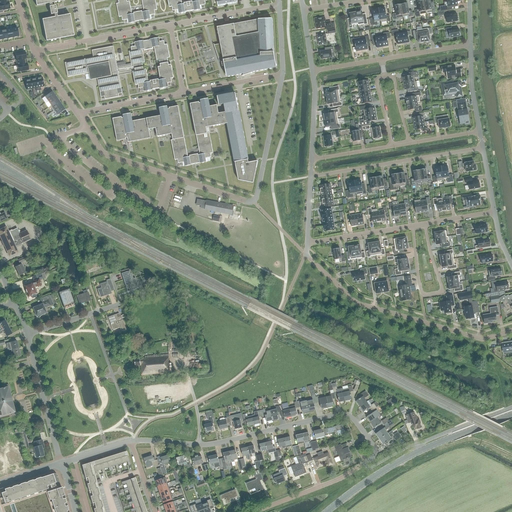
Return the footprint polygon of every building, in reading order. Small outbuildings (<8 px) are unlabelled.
[(69,14),(57,17),(56,14),(57,14),(56,9),(55,5),(53,6),(52,3),(64,1),(63,0),(34,0),(36,6),(49,3),(49,6),(49,7),(50,15),(54,14),(54,17),(42,20),(46,41),(60,39),(74,36),(69,14)] [(193,0),(194,2),(192,3),(192,1),(183,3),(184,4),(182,4),(181,0),(141,0),(144,12),(142,12),(142,11),(133,13),(133,14),(132,14),(129,1),(127,2),(126,0),(91,0),(92,0),(93,0),(119,0),(118,0),(119,3),(116,4),(119,17),(121,17),(122,21),(127,20),(128,24),(136,22),(136,21),(143,20),(143,21),(151,19),(150,15),(155,14),(154,10),(157,10),(155,0),(167,0),(169,8),(172,7),(172,11),(177,10),(178,14),(186,12),(193,10),(193,11),(201,9),(201,6),(205,5),(205,1),(207,0),(216,0),(217,6),(237,3),(236,0),(193,0)] [(429,0),(426,0),(423,1),(426,13),(432,12),(432,13),(436,12),(434,6),(431,7),(429,0)] [(440,7),(441,12),(451,10),(451,6),(457,5),(457,2),(460,1),(459,0),(447,0),(448,3),(445,4),(445,6),(440,7)] [(426,13),(423,1),(417,2),(418,9),(415,10),(416,16),(419,15),(426,13)] [(0,13),(2,13),(1,10),(10,8),(8,2),(0,4),(0,13)] [(407,3),(401,4),(403,17),(409,16),(409,17),(413,16),(412,10),(408,11),(407,3)] [(397,18),(403,17),(401,4),(394,6),(396,13),(393,14),(394,20),(397,19),(397,18)] [(384,7),(378,8),(380,22),(381,23),(386,22),(386,23),(389,22),(388,16),(385,17),(384,7)] [(377,23),(380,22),(378,8),(372,10),(373,19),(370,19),(371,27),(377,26),(377,23)] [(362,11),(355,12),(357,24),(358,25),(364,24),(364,25),(367,24),(366,18),(363,19),(362,11)] [(352,25),(357,24),(355,12),(349,13),(351,21),(347,21),(349,29),(352,28),(352,25)] [(446,15),(447,23),(457,21),(457,19),(458,19),(457,15),(456,15),(456,13),(446,15)] [(314,18),(315,23),(316,29),(326,27),(326,29),(331,28),(330,21),(325,22),(324,17),(318,18),(314,18)] [(219,62),(220,61),(223,61),(226,77),(246,73),(250,73),(249,72),(276,67),(273,53),(272,19),(258,19),(217,27),(220,44),(214,45),(214,44),(213,44),(219,62)] [(460,36),(459,29),(452,31),(451,27),(445,28),(445,32),(447,31),(448,38),(460,36)] [(397,45),(403,44),(401,32),(398,33),(398,30),(392,31),(393,37),(396,36),(397,45)] [(381,37),(382,47),(388,46),(387,39),(390,38),(389,32),(383,33),(384,36),(381,37)] [(319,45),(327,44),(325,34),(317,35),(319,45)] [(377,48),(382,47),(381,37),(381,36),(375,37),(375,35),(371,35),(372,41),(375,41),(377,48)] [(368,50),(367,45),(370,44),(368,36),(365,37),(366,38),(359,39),(360,40),(362,51),(368,50)] [(152,90),(153,90),(159,88),(159,89),(168,87),(167,83),(172,83),(171,79),(173,78),(171,65),(168,65),(168,62),(165,63),(165,62),(165,61),(168,61),(167,58),(170,58),(167,44),(164,45),(164,41),(159,42),(158,38),(150,39),(150,40),(143,41),(135,42),(135,46),(131,47),(131,51),(129,51),(131,64),(132,70),(118,72),(117,67),(113,46),(92,50),(93,57),(65,63),(67,77),(72,76),(74,76),(82,74),(91,73),(92,77),(94,77),(97,76),(98,86),(101,97),(104,97),(105,99),(119,97),(118,94),(122,93),(118,75),(125,73),(133,72),(135,85),(138,85),(139,89),(143,88),(144,92),(152,90)] [(360,40),(354,41),(354,38),(350,39),(351,45),(355,44),(356,52),(362,51),(360,40)] [(327,51),(320,52),(320,53),(319,53),(320,56),(321,56),(321,59),(331,57),(330,50),(333,50),(332,47),(326,48),(327,51)] [(447,79),(461,76),(460,70),(455,71),(454,65),(442,67),(443,73),(446,72),(447,79)] [(415,82),(415,81),(414,78),(418,77),(417,72),(415,72),(409,73),(409,76),(402,77),(403,84),(415,82)] [(38,91),(36,78),(30,79),(32,89),(35,88),(36,91),(38,91)] [(416,81),(415,81),(415,82),(403,84),(404,90),(412,88),(412,92),(418,90),(418,87),(417,87),(416,81)] [(454,83),(453,81),(440,83),(443,96),(456,94),(456,98),(462,97),(461,87),(462,87),(461,81),(454,83)] [(326,98),(339,96),(338,90),(339,90),(338,86),(332,87),(332,91),(325,92),(325,93),(325,94),(325,96),(326,97),(326,98)] [(44,97),(47,101),(55,96),(52,91),(44,97)] [(417,102),(420,102),(419,96),(420,96),(420,92),(412,94),(413,97),(406,98),(407,104),(417,102)] [(209,134),(209,133),(207,133),(206,129),(206,128),(214,126),(227,124),(235,163),(235,164),(235,165),(238,180),(253,183),(256,168),(257,161),(254,162),(248,163),(235,93),(222,96),(222,98),(218,98),(217,97),(219,106),(219,105),(224,105),(225,112),(218,114),(217,105),(210,107),(208,99),(200,100),(201,103),(199,103),(199,102),(190,104),(199,155),(188,157),(178,106),(169,108),(169,109),(168,109),(167,106),(159,108),(161,116),(132,121),(131,113),(123,115),(123,118),(122,118),(121,117),(112,119),(117,141),(126,139),(126,138),(127,138),(128,142),(150,138),(149,130),(155,128),(157,137),(172,134),(173,140),(171,140),(174,160),(177,159),(178,163),(183,163),(183,166),(192,165),(191,164),(195,164),(199,163),(199,164),(207,162),(206,158),(211,157),(210,153),(213,153),(209,134)] [(51,106),(58,100),(55,96),(47,101),(51,106)] [(340,102),(339,96),(326,98),(327,105),(335,103),(335,107),(342,105),(341,102),(340,102)] [(58,100),(51,106),(50,106),(53,111),(61,105),(58,100)] [(460,107),(459,101),(452,102),(453,108),(458,107),(458,110),(460,125),(465,124),(465,125),(470,124),(469,124),(467,109),(460,110),(460,107)] [(418,108),(417,102),(407,104),(408,110),(415,109),(416,112),(422,111),(421,108),(418,108)] [(61,105),(53,111),(56,115),(65,110),(61,105)] [(363,110),(364,116),(375,113),(374,108),(367,109),(367,106),(359,107),(360,111),(363,110)] [(324,114),(325,121),(338,119),(337,113),(338,112),(338,109),(331,110),(331,113),(324,114)] [(377,120),(375,113),(364,116),(363,116),(364,122),(377,120)] [(424,122),(423,116),(424,116),(424,113),(419,114),(419,117),(412,118),(413,124),(424,122)] [(439,129),(450,127),(450,126),(451,126),(450,122),(449,122),(449,118),(439,120),(439,117),(434,117),(435,123),(438,123),(439,129)] [(338,125),(338,119),(325,121),(325,122),(324,123),(325,125),(326,127),(333,126),(334,129),(340,128),(339,125),(338,125)] [(414,130),(422,129),(422,132),(428,131),(426,122),(424,122),(413,124),(414,130)] [(351,132),(353,142),(360,141),(359,134),(362,133),(361,127),(355,128),(356,131),(351,132)] [(379,127),(371,128),(373,139),(375,138),(375,139),(379,139),(379,138),(381,137),(379,127)] [(331,135),(323,136),(325,147),(327,147),(331,147),(330,146),(332,146),(331,135)] [(477,169),(476,166),(475,166),(475,165),(474,165),(473,162),(464,163),(462,164),(462,162),(458,162),(459,169),(465,168),(466,172),(476,170),(476,169),(477,169)] [(441,166),(443,179),(446,178),(447,183),(453,182),(452,174),(449,175),(447,166),(446,166),(446,165),(441,166)] [(443,180),(443,179),(441,166),(435,167),(436,168),(435,168),(436,176),(433,176),(434,182),(437,182),(437,181),(443,180)] [(426,169),(419,170),(421,183),(427,182),(428,183),(431,182),(430,176),(427,176),(426,169)] [(415,184),(421,183),(419,170),(413,171),(414,178),(411,179),(412,186),(416,186),(415,184)] [(404,173),(397,174),(400,186),(406,185),(406,186),(409,186),(408,179),(405,180),(404,173)] [(393,188),(400,186),(397,174),(391,175),(392,182),(389,183),(390,189),(394,188),(393,188)] [(382,176),(376,177),(378,190),(384,189),(384,190),(387,189),(386,183),(383,184),(382,176)] [(372,191),(378,190),(376,177),(369,178),(371,186),(367,186),(369,194),(372,193),(372,191)] [(479,188),(478,180),(472,182),(471,178),(465,179),(466,183),(468,183),(469,190),(475,189),(478,189),(478,188),(479,188)] [(356,180),(354,181),(356,194),(356,195),(362,194),(363,194),(366,194),(365,188),(362,188),(361,181),(359,181),(359,180),(356,180)] [(353,194),(356,194),(354,181),(351,181),(349,182),(349,183),(348,183),(349,190),(346,191),(347,198),(353,197),(353,194)] [(471,195),(462,196),(463,201),(468,200),(470,208),(475,207),(475,206),(480,205),(480,201),(481,201),(480,195),(472,197),(471,195)] [(442,200),(444,211),(450,210),(449,202),(452,202),(451,196),(445,197),(445,200),(442,200)] [(426,200),(420,201),(422,212),(428,211),(427,204),(430,204),(429,197),(426,198),(426,200)] [(438,212),(444,211),(442,200),(442,198),(436,199),(436,198),(432,199),(433,205),(437,204),(438,212)] [(404,203),(398,204),(400,216),(406,215),(405,208),(409,207),(407,200),(404,200),(404,203)] [(416,214),(422,212),(420,201),(420,200),(414,201),(416,214)] [(205,209),(231,214),(233,206),(206,201),(205,209)] [(394,217),(400,216),(398,204),(393,205),(392,204),(389,204),(390,210),(393,210),(394,217)] [(383,210),(377,211),(379,222),(385,221),(384,213),(387,213),(386,207),(382,207),(383,210)] [(373,223),(379,222),(377,211),(377,209),(371,210),(371,208),(367,209),(368,216),(372,215),(373,223)] [(473,234),(487,232),(487,230),(488,230),(487,226),(486,226),(486,224),(474,226),(475,231),(472,231),(473,234)] [(0,229),(0,236),(3,243),(14,238),(13,236),(19,234),(17,228),(8,232),(6,227),(0,229)] [(27,230),(19,234),(13,236),(14,238),(3,243),(9,256),(17,252),(15,247),(23,243),(31,239),(27,230)] [(434,233),(435,239),(446,237),(445,231),(434,233)] [(448,236),(446,237),(435,239),(436,245),(443,244),(444,247),(450,246),(449,242),(448,236)] [(475,249),(490,246),(490,244),(491,244),(490,240),(489,241),(489,239),(477,241),(478,246),(475,246),(475,249)] [(374,243),(376,256),(381,255),(385,255),(384,249),(381,249),(379,242),(374,243)] [(370,256),(376,256),(374,243),(368,244),(369,251),(366,252),(367,258),(370,257),(370,256)] [(408,249),(407,243),(394,245),(395,251),(408,249)] [(360,245),(354,246),(356,259),(361,258),(361,259),(365,258),(364,252),(361,252),(360,245)] [(342,262),(345,261),(344,255),(341,256),(340,248),(333,249),(333,252),(332,253),(333,256),(334,256),(334,260),(341,259),(342,262)] [(439,255),(440,261),(453,259),(452,254),(453,253),(452,250),(446,251),(447,254),(439,255)] [(480,255),(481,263),(493,261),(492,259),(493,259),(493,255),(492,256),(491,253),(480,255)] [(398,263),(398,266),(408,264),(407,258),(400,259),(400,256),(393,257),(394,263),(398,263)] [(20,263),(25,261),(23,257),(17,260),(19,263),(20,265),(15,267),(19,276),(25,273),(20,263)] [(454,265),(453,259),(440,261),(441,267),(449,266),(449,269),(457,268),(456,265),(454,265)] [(408,264),(398,266),(397,266),(397,269),(394,270),(395,276),(401,275),(401,271),(409,270),(408,264)] [(368,268),(370,275),(378,274),(377,267),(368,268)] [(353,273),(353,275),(352,276),(353,279),(354,279),(354,281),(365,279),(364,275),(367,274),(366,268),(360,269),(360,272),(353,273)] [(489,277),(487,277),(488,281),(495,280),(494,276),(502,275),(501,268),(498,269),(498,268),(494,268),(494,269),(488,271),(489,277)] [(130,291),(138,288),(135,278),(132,279),(129,271),(121,274),(127,292),(128,291),(128,292),(130,291)] [(45,278),(46,277),(44,272),(32,276),(34,283),(24,286),(24,287),(25,286),(28,297),(31,296),(32,298),(36,297),(35,294),(36,294),(34,287),(41,285),(39,280),(45,278)] [(447,277),(448,284),(458,282),(459,282),(458,276),(460,276),(460,272),(454,273),(454,276),(447,277)] [(401,302),(400,301),(410,299),(408,285),(412,285),(412,286),(412,285),(411,276),(410,276),(404,277),(406,286),(398,287),(398,286),(399,292),(400,292),(400,296),(399,296),(400,302),(401,302)] [(111,293),(110,291),(113,290),(110,279),(106,280),(107,282),(99,284),(101,288),(97,289),(97,290),(100,297),(111,293)] [(376,294),(389,292),(387,281),(374,283),(376,294)] [(458,282),(448,284),(449,290),(456,288),(457,292),(463,291),(462,287),(459,288),(458,282)] [(490,293),(485,294),(485,297),(505,294),(504,291),(503,291),(503,290),(508,289),(508,287),(509,287),(508,283),(507,284),(507,282),(495,283),(496,289),(493,289),(494,292),(490,292),(490,293)] [(87,293),(87,290),(89,289),(87,284),(84,285),(86,290),(83,291),(84,294),(77,296),(79,304),(90,300),(88,293),(87,293)] [(69,289),(58,293),(64,309),(74,306),(69,289)] [(473,302),(471,292),(459,294),(460,301),(469,299),(470,307),(464,307),(465,311),(464,312),(464,316),(466,316),(466,319),(474,318),(473,312),(479,311),(478,301),(473,302)] [(46,313),(44,308),(53,304),(50,295),(40,299),(42,302),(42,303),(42,304),(33,308),(36,317),(37,317),(38,317),(39,317),(40,316),(46,313)] [(440,307),(441,311),(444,310),(444,313),(447,313),(447,314),(452,313),(452,312),(451,312),(451,306),(454,305),(452,295),(446,296),(447,302),(442,302),(443,306),(440,307)] [(510,307),(511,309),(511,300),(508,295),(505,297),(504,295),(500,298),(502,302),(506,299),(511,307),(510,307)] [(490,314),(483,315),(484,324),(492,322),(492,321),(496,320),(495,315),(498,315),(497,307),(489,308),(490,314)] [(122,320),(121,320),(118,314),(108,318),(112,330),(119,328),(120,331),(125,329),(122,320)] [(0,330),(8,327),(5,320),(0,322),(0,330)] [(11,334),(8,327),(0,330),(0,334),(3,333),(2,332),(3,331),(6,336),(11,334)] [(8,350),(18,348),(16,341),(9,343),(6,344),(8,350)] [(511,343),(502,345),(503,352),(510,350),(511,352),(511,351),(511,343)] [(18,348),(8,350),(9,353),(11,352),(11,351),(13,351),(14,357),(20,355),(18,348)] [(168,354),(145,356),(145,358),(134,359),(135,366),(141,366),(141,375),(170,373),(168,354)] [(0,417),(10,414),(10,416),(15,414),(14,409),(13,409),(11,402),(12,401),(11,398),(10,397),(8,390),(9,390),(8,385),(3,386),(3,387),(0,388),(0,417)] [(332,406),(334,406),(332,399),(335,399),(334,393),(332,387),(332,385),(329,386),(331,396),(325,397),(328,408),(332,407),(332,406)] [(352,399),(350,392),(353,391),(352,386),(347,387),(348,388),(343,389),(343,393),(345,401),(352,399)] [(315,410),(314,404),(317,403),(315,397),(315,394),(314,394),(313,391),(311,391),(311,394),(313,404),(308,405),(309,412),(314,411),(314,410),(315,410)] [(367,402),(364,398),(369,396),(366,391),(360,394),(362,397),(356,401),(360,406),(367,402)] [(345,401),(343,393),(337,394),(339,402),(345,401)] [(315,397),(317,403),(320,402),(321,408),(323,408),(323,409),(328,408),(325,397),(319,399),(318,396),(315,397)] [(296,415),(297,414),(296,408),(299,407),(297,401),(294,402),(295,405),(288,407),(291,417),(296,416),(296,415)] [(304,403),(304,406),(301,406),(300,401),(297,401),(299,407),(301,407),(303,413),(304,413),(305,414),(309,412),(308,405),(307,403),(304,403)] [(378,406),(376,402),(371,405),(368,401),(367,402),(360,406),(363,412),(369,408),(371,410),(376,407),(378,406)] [(280,412),(283,411),(284,417),(286,417),(286,418),(291,417),(288,407),(283,408),(282,405),(279,406),(280,412)] [(277,420),(277,419),(279,419),(277,413),(280,412),(279,406),(276,407),(276,409),(270,410),(273,421),(277,420)] [(377,418),(379,416),(380,415),(378,412),(379,412),(376,407),(371,410),(373,413),(367,417),(370,423),(377,418)] [(265,416),(266,422),(268,421),(268,422),(273,421),(270,410),(266,411),(266,409),(260,410),(262,416),(265,416)] [(252,415),(254,426),(259,424),(260,423),(259,417),(262,416),(260,410),(254,412),(254,415),(252,415)] [(417,429),(421,428),(420,424),(421,424),(419,419),(418,419),(417,417),(416,417),(414,412),(405,415),(408,423),(411,423),(412,426),(413,426),(415,430),(417,429)] [(229,417),(228,413),(225,413),(226,417),(225,418),(226,420),(225,420),(224,419),(223,418),(220,419),(220,420),(220,422),(218,423),(220,429),(228,428),(227,423),(231,423),(229,417)] [(250,427),(254,426),(252,415),(246,417),(245,414),(242,415),(244,421),(246,420),(248,426),(249,426),(250,427)] [(212,418),(214,418),(213,415),(206,416),(207,419),(209,419),(210,424),(204,425),(206,432),(214,430),(212,423),(213,423),(212,418)] [(229,417),(231,423),(233,422),(235,429),(242,428),(240,420),(237,421),(234,416),(229,417)] [(381,423),(380,423),(377,418),(370,423),(374,428),(381,423)] [(376,434),(380,439),(387,434),(385,430),(393,424),(390,420),(389,421),(384,425),(385,427),(376,434)] [(323,430),(324,436),(327,435),(327,434),(337,432),(338,435),(345,434),(342,425),(323,430)] [(325,436),(324,436),(323,430),(323,429),(314,431),(316,438),(316,439),(324,437),(324,436),(325,436)] [(26,431),(21,432),(24,448),(30,447),(26,431)] [(392,431),(387,434),(380,439),(383,445),(391,439),(390,437),(392,435),(391,434),(393,432),(392,431)] [(308,433),(302,434),(304,443),(310,442),(308,433)] [(304,443),(302,434),(296,436),(298,445),(304,443)] [(290,437),(284,438),(286,448),(292,446),(292,444),(291,444),(290,437)] [(282,446),(283,448),(286,448),(284,438),(277,440),(279,447),(282,446)] [(36,441),(39,458),(48,456),(45,439),(36,441)] [(272,441),(266,443),(267,450),(268,453),(274,452),(275,457),(279,456),(277,450),(276,451),(275,446),(273,447),(272,441)] [(348,447),(347,443),(341,445),(341,444),(335,446),(340,461),(351,457),(349,453),(350,452),(349,452),(347,448),(348,447)] [(459,456),(468,448),(465,444),(455,452),(459,456)] [(10,464),(26,460),(23,450),(7,454),(10,464)] [(229,452),(231,462),(232,463),(234,462),(233,458),(237,458),(235,450),(229,452)] [(126,451),(119,453),(122,463),(127,462),(128,466),(130,465),(126,451)] [(328,453),(323,454),(322,451),(317,453),(318,456),(314,458),(317,468),(322,466),(321,461),(326,459),(328,466),(333,464),(328,453)] [(225,462),(229,461),(229,463),(231,462),(229,452),(223,453),(224,458),(221,459),(223,467),(224,470),(227,469),(225,462)] [(119,453),(112,456),(115,465),(116,469),(119,469),(117,465),(122,463),(119,453)] [(306,473),(303,463),(305,462),(305,463),(309,462),(313,460),(310,454),(300,458),(302,462),(291,467),(295,477),(299,476),(299,474),(302,473),(302,474),(306,473)] [(161,456),(157,458),(160,468),(162,475),(167,473),(164,465),(171,462),(169,455),(161,458),(161,456)] [(217,455),(208,457),(210,463),(210,465),(214,464),(215,468),(220,466),(220,468),(223,467),(221,459),(218,459),(217,455)] [(112,456),(105,458),(108,468),(109,471),(112,471),(110,467),(115,465),(112,456)] [(143,458),(146,464),(147,467),(153,465),(152,462),(154,461),(156,461),(155,458),(153,459),(152,456),(150,457),(149,456),(143,458)] [(191,467),(191,466),(189,460),(186,461),(185,456),(176,458),(178,465),(178,464),(183,463),(184,466),(187,466),(187,468),(191,467)] [(201,456),(198,457),(198,456),(195,456),(195,458),(192,459),(194,465),(195,465),(195,466),(203,463),(203,462),(201,456)] [(105,458),(98,460),(101,470),(102,474),(105,473),(104,469),(108,468),(105,458)] [(98,460),(91,462),(95,476),(98,475),(97,471),(101,470),(98,460)] [(101,511),(101,510),(103,510),(100,500),(99,501),(98,498),(99,497),(97,488),(95,488),(95,485),(96,485),(93,475),(92,476),(89,463),(84,464),(85,468),(82,469),(85,478),(88,478),(89,483),(87,484),(88,491),(91,490),(93,496),(90,496),(92,503),(94,502),(96,508),(93,509),(94,511),(101,511)] [(285,481),(283,476),(287,475),(285,468),(278,471),(279,472),(273,475),(275,479),(274,479),(276,484),(285,481)] [(254,476),(256,479),(246,483),(247,486),(249,491),(255,488),(256,492),(263,490),(260,481),(263,480),(260,473),(254,476)] [(0,511),(68,511),(61,487),(60,487),(57,476),(56,474),(55,474),(53,474),(45,476),(44,474),(0,488),(0,511)] [(135,478),(121,482),(122,485),(126,483),(127,488),(137,484),(135,478)] [(155,481),(157,486),(167,483),(165,478),(155,481)] [(169,489),(167,483),(157,486),(159,492),(169,489)] [(127,488),(123,489),(124,491),(128,490),(129,495),(139,491),(137,484),(127,488)] [(171,494),(169,489),(159,492),(161,497),(171,494)] [(239,499),(235,490),(220,496),(222,500),(225,498),(227,504),(226,504),(231,502),(230,500),(237,497),(239,499)] [(129,495),(126,496),(126,498),(130,497),(132,501),(142,498),(139,491),(129,495)] [(173,500),(171,494),(161,497),(163,503),(173,500)] [(132,501),(128,503),(129,505),(133,504),(134,508),(144,505),(142,498),(132,501)] [(210,499),(201,502),(204,511),(210,511),(211,511),(210,507),(213,506),(210,499)] [(166,510),(175,507),(174,501),(164,505),(166,510)] [(196,504),(192,505),(195,511),(198,510),(198,511),(204,511),(201,502),(196,504)]
